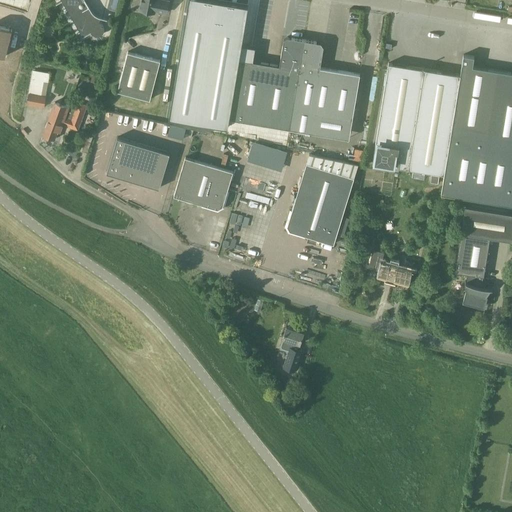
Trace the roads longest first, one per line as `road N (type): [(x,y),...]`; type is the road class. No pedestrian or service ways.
road 1 (unclassified): [(511,360),(315,308),(172,253),(141,236),(136,215),(75,182),(36,147)]
road 2 (tertiary): [(311,511),(141,301),(0,193)]
road 3 (unclassified): [(362,0),(511,24)]
